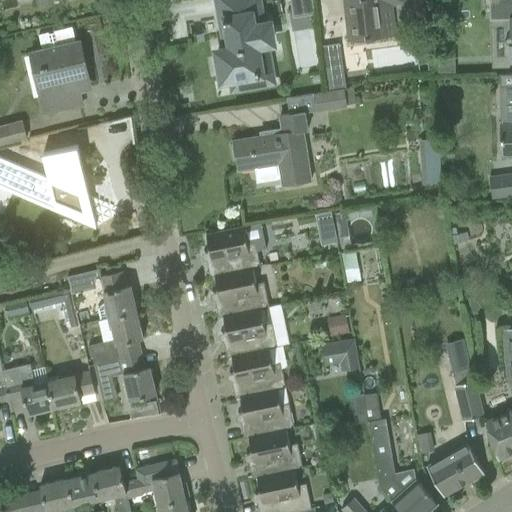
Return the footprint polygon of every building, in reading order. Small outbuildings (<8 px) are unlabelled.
[(217,75),(221,74),(222,81),(238,78),(238,75),(255,72),(256,78),(259,77),(258,74),(260,74),(259,64),(267,63),(264,45),(271,43),(268,24),(261,25),(256,0),(231,0),(234,17),(225,18),(225,20),(223,21),(223,22),(221,23),(226,50),(217,52),(218,58),(214,59),(217,75)] [(292,0),(294,11),(313,7),(311,0),(292,0)] [(349,0),(352,21),(346,21),(349,40),(380,36),(396,34),(392,4),(406,2),(405,0),(349,0)] [(511,0),(489,0),(490,19),(495,19),(509,19),(510,35),(511,35),(511,62),(511,61),(511,0)] [(34,68),(26,70),(33,98),(41,96),(45,113),(63,109),(82,104),(79,90),(88,88),(82,59),(84,59),(79,41),(76,42),(73,28),(40,35),(43,49),(30,52),(31,55),(34,68)] [(294,32),(302,64),(316,61),(308,28),(294,32)] [(347,107),(344,88),(313,94),(316,112),(347,107)] [(233,142),(230,143),(232,160),(236,159),(238,169),(255,166),(257,181),(280,178),(281,185),(310,180),(301,130),(307,129),(304,114),(304,113),(304,111),(289,113),(279,115),(281,128),(259,131),(259,135),(233,139),(233,142)] [(0,146),(27,139),(22,120),(0,125),(0,146)] [(511,124),(500,124),(501,156),(511,156),(511,124)] [(0,158),(0,186),(11,191),(12,189),(50,206),(51,208),(60,212),(61,211),(77,218),(76,219),(95,227),(88,196),(82,177),(77,146),(43,154),(44,161),(48,179),(0,158)] [(439,151),(419,153),(422,184),(441,183),(439,151)] [(511,174),(491,178),(494,198),(511,195),(511,174)] [(331,213),(315,216),(317,227),(333,224),(331,213)] [(243,226),(225,230),(206,234),(209,251),(204,253),(210,276),(214,275),(252,268),(252,269),(260,267),(255,242),(247,244),(243,226)] [(455,228),(450,229),(453,244),(468,241),(467,233),(457,235),(455,228)] [(355,251),(342,253),(347,282),(360,280),(355,251)] [(252,268),(214,275),(218,292),(213,293),(218,317),(223,316),(268,307),(263,283),(255,284),(252,269),(252,268)] [(98,269),(89,271),(90,274),(91,282),(94,281),(101,279),(100,276),(100,275),(98,269)] [(101,279),(107,306),(98,308),(100,320),(110,317),(136,311),(130,284),(124,285),(121,270),(100,275),(100,276),(101,279)] [(69,279),(72,291),(92,287),(91,282),(90,274),(69,279)] [(70,290),(29,300),(32,313),(61,306),(65,306),(71,327),(78,325),(73,306),(70,290)] [(26,301),(7,305),(9,317),(29,312),(26,301)] [(268,307),(223,316),(226,332),(221,333),(226,357),(231,356),(268,349),(276,347),(268,307)] [(143,338),(136,311),(110,317),(119,358),(132,355),(129,341),(143,338)] [(327,319),(330,337),(348,333),(345,315),(327,319)] [(505,376),(511,395),(511,410),(486,422),(489,438),(498,460),(511,453),(511,327),(502,329),(505,376)] [(341,371),(359,367),(354,339),(321,344),(325,365),(340,363),(341,371)] [(268,349),(231,356),(234,372),(230,374),(235,397),(239,396),(276,389),(276,390),(285,388),(280,363),(271,365),(268,349)] [(119,358),(119,359),(94,365),(99,387),(113,384),(112,377),(123,374),(129,400),(156,394),(149,366),(135,369),(132,355),(119,358)] [(0,401),(9,399),(2,371),(3,371),(0,356),(0,401)] [(476,381),(474,382),(468,356),(452,359),(454,372),(451,372),(462,420),(484,415),(476,381)] [(3,371),(2,371),(9,399),(23,396),(27,414),(54,407),(48,381),(34,384),(30,364),(3,371)] [(89,371),(48,381),(54,407),(81,401),(80,397),(95,394),(89,371)] [(276,389),(239,396),(243,413),(238,414),(243,438),(248,437),(285,429),(285,430),(293,428),(288,404),(280,405),(276,390),(276,389)] [(375,393),(363,395),(366,414),(367,422),(379,486),(401,511),(427,511),(437,503),(416,479),(403,490),(391,476),(394,472),(385,419),(380,420),(375,393)] [(363,394),(350,396),(355,424),(367,422),(366,414),(363,395),(363,394)] [(148,404),(132,407),(135,417),(150,414),(148,404)] [(285,429),(248,437),(251,453),(247,454),(252,478),(256,477),(293,470),(301,469),(296,444),(288,446),(285,430),(285,429)] [(468,445),(427,468),(443,496),(483,473),(468,445)] [(141,494),(137,479),(124,482),(120,466),(93,472),(99,498),(114,495),(117,511),(116,511),(129,511),(126,498),(141,494)] [(181,483),(178,471),(155,477),(152,466),(135,470),(137,479),(141,494),(142,494),(142,492),(154,489),(158,505),(185,499),(184,496),(189,495),(186,482),(181,483)] [(293,470),(256,477),(260,493),(255,494),(258,511),(294,511),(300,511),(309,509),(304,484),(296,486),(293,470)] [(99,498),(93,472),(66,479),(73,505),(99,498)] [(26,488),(25,488),(27,493),(31,511),(46,511),(47,511),(56,509),(56,511),(74,511),(73,505),(66,479),(39,485),(40,489),(43,499),(30,502),(27,492),(26,488)] [(386,511),(384,509),(380,511),(366,511),(354,498),(342,509),(344,511),(386,511)] [(188,511),(185,499),(158,505),(159,511),(188,511)]
